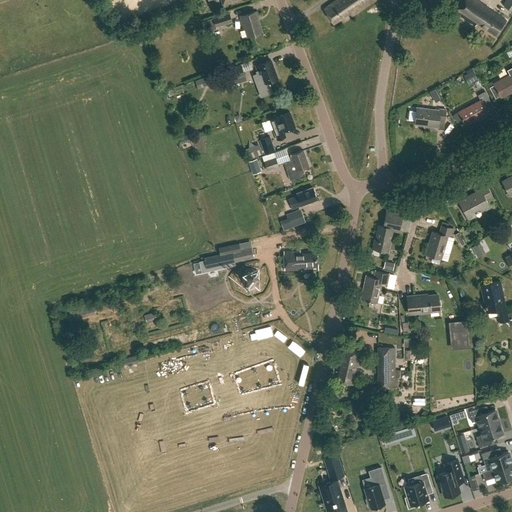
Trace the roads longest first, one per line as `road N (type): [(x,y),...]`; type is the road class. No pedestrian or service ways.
road 1 (tertiary): [(295,489),(353,192)]
road 2 (tertiary): [(353,192),(279,0)]
road 3 (unclassified): [(384,181),(380,104),(397,0)]
